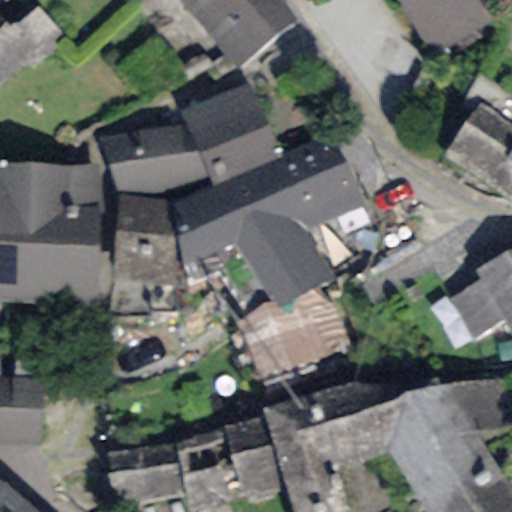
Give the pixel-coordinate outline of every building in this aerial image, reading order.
[(295,19),(280,0),(180,0),(237,69),(295,19)] [(496,0),(395,0),(428,54),(502,9),(496,0)] [(0,18),(0,88),(24,64),(33,73),(58,48),(53,44),(62,34),(35,8),(13,30),(0,18)] [(279,159),(245,84),(179,113),(184,125),(205,178),(208,185),(210,190),(279,159)] [(511,124),(480,102),(446,150),(511,197),(511,124)] [(184,125),(99,138),(115,192),(160,195),(205,178),(184,125)] [(208,185),(166,200),(180,269),(234,244),(272,300),(278,309),(318,289),(336,279),(306,233),(363,204),(335,134),(279,159),(210,190),(208,185)] [(0,301),(15,302),(17,243),(26,243),(29,163),(0,161),(0,301)] [(101,165),(29,163),(26,243),(17,243),(15,302),(97,304),(101,165)] [(166,200),(120,197),(111,279),(184,287),(180,269),(166,200)] [(511,340),(511,250),(474,273),(480,282),(446,302),(470,342),(502,323),(511,340)] [(348,346),(318,289),(278,309),(272,300),(234,320),(263,381),(348,346)] [(263,408),(264,414),(282,484),(325,472),(335,470),(391,454),(418,446),(404,396),(397,370),(359,381),(263,408)] [(511,405),(501,377),(397,370),(404,396),(418,446),(391,454),(425,511),(502,511),(511,506),(511,492),(477,435),(511,425),(511,405)] [(0,443),(40,442),(42,379),(1,380),(0,380),(0,443)] [(264,414),(174,442),(182,499),(184,511),(201,511),(284,491),(282,484),(264,414)] [(112,510),(182,499),(174,442),(104,452),(112,510)] [(346,511),(335,470),(325,472),(282,484),(284,491),(289,511),(346,511)] [(0,481),(0,511),(39,511),(6,484),(0,481)]
